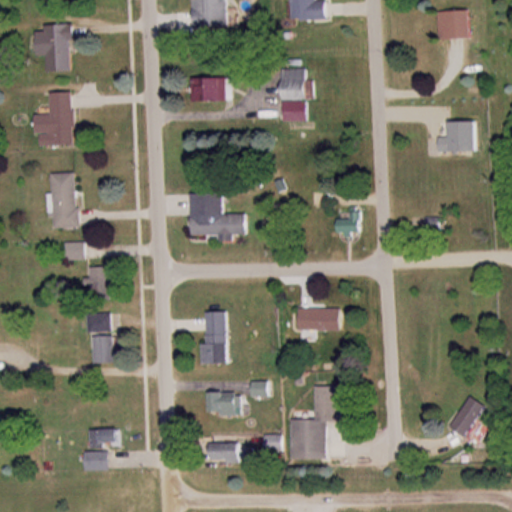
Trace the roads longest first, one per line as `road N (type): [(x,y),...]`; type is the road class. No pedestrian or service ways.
road 1 (residential): [(171,452),(152,0)]
road 2 (residential): [(390,445),(377,0)]
road 3 (residential): [(163,275),(511,271)]
